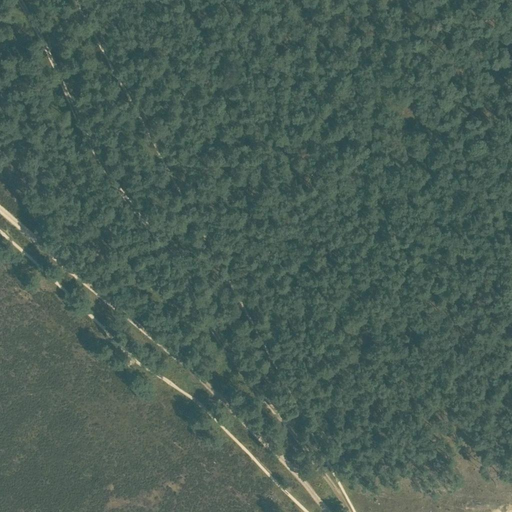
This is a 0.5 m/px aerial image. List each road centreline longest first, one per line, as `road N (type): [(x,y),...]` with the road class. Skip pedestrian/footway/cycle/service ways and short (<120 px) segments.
road 1 (track): [(18,0),(103,166),(223,347),(347,511)]
road 2 (track): [(0,208),(193,374),(331,511)]
